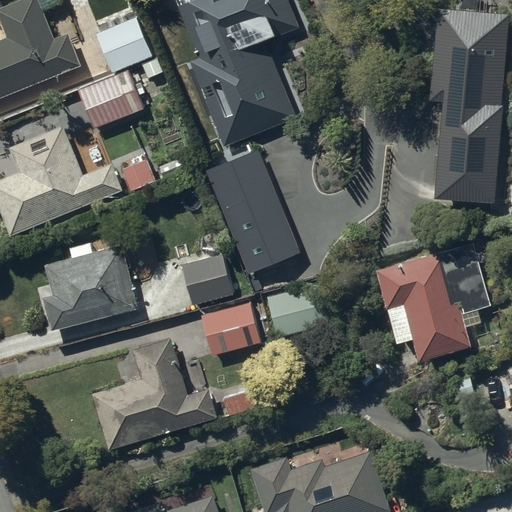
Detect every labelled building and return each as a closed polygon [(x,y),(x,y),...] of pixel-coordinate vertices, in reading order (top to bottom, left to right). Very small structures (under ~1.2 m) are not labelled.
[(0,94),(81,61),(69,30),(55,36),(40,0),(12,0),(0,5),(0,12),(9,34),(0,37),(0,94)] [(201,54),(193,57),(228,144),(297,116),(267,39),(302,25),(291,0),(182,0),(180,1),(201,54)] [(511,11),(440,5),(431,94),(446,96),(437,191),(497,196),(511,11)] [(138,14),(98,31),(114,69),(154,52),(138,14)] [(128,68),(80,85),(96,124),(144,105),(128,68)] [(0,199),(13,231),(124,185),(113,158),(86,170),(65,121),(10,144),(20,167),(0,174),(0,199)] [(262,143),(208,165),(249,270),(304,249),(262,143)] [(124,166),(132,187),(157,176),(149,156),(124,166)] [(475,238),(382,265),(401,335),(417,331),(423,354),(473,340),(468,323),(484,319),(481,305),(493,301),(475,238)] [(74,263),(47,269),(55,299),(45,302),(53,335),(140,315),(125,250),(94,258),(92,249),(72,253),(74,263)] [(234,294),(223,254),(184,265),(195,304),(234,294)] [(329,281),(271,296),(282,336),(340,320),(329,281)] [(253,303),(206,316),(217,356),(264,343),(253,303)] [(114,451),(221,417),(212,390),(192,396),(174,340),(136,352),(145,379),(95,395),(114,451)] [(253,386),(225,394),(230,412),(259,404),(253,386)] [(288,452),(253,465),(268,511),(278,507),(289,511),(288,511),(376,511),(393,506),(372,448),(328,464),(325,455),(293,466),(288,452)] [(220,511),(214,491),(167,507),(164,498),(129,510),(125,499),(91,510),(91,511),(220,511)]
